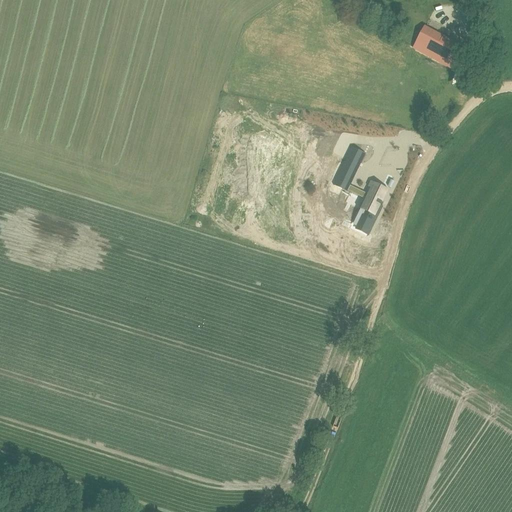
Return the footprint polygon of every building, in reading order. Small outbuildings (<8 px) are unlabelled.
[(425,27),(414,48),(433,58),(437,51),(431,47),(438,34),(425,27)] [(467,49),(438,34),(431,47),(437,51),(433,58),(442,62),(445,56),(456,62),(457,60),(460,61),(467,49)] [(445,56),(442,62),(453,68),(456,69),(460,61),(457,60),(456,62),(445,56)] [(363,128),(366,134),(372,132),(369,125),(363,128)] [(364,199),(359,209),(351,227),(369,235),(383,206),(380,205),(388,190),(387,190),(386,191),(381,189),(376,198),(369,195),(350,186),(365,155),(352,149),(334,185),(363,198),(364,199)] [(375,151),(375,168),(400,169),(401,152),(375,151)]
